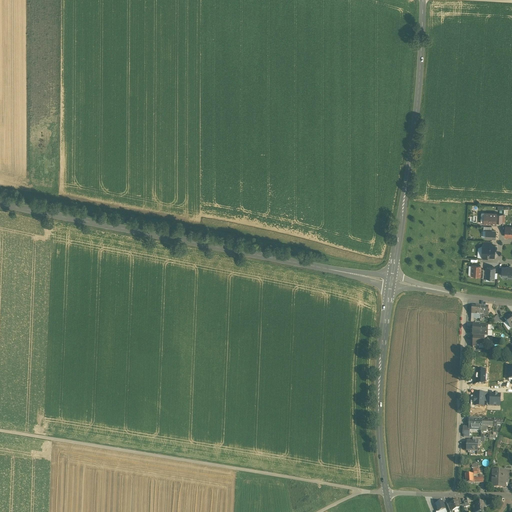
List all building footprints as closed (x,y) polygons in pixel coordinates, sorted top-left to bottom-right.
[(496,214),(484,213),(484,223),(496,224),(496,222),(496,214)] [(491,231),(486,230),(485,238),(495,238),(495,231),(491,231)] [(483,245),(482,256),(488,256),(494,257),(495,246),(483,245)] [(481,265),(472,265),(471,275),(479,276),(480,276),(480,269),(481,265)] [(495,267),(486,267),(486,278),(494,278),(495,267)] [(511,268),(509,269),(509,267),(506,267),(506,268),(502,267),(502,272),(501,273),(505,279),(506,278),(511,278),(511,276),(511,268)] [(480,306),(472,306),(472,309),(472,315),(475,315),(480,315),(480,306)] [(488,307),(480,306),(480,315),(488,316),(488,307)] [(498,315),(495,318),(499,323),(503,324),(500,318),(498,315)] [(473,337),(472,337),(473,337),(473,339),(472,339),(473,339),(473,345),(473,347),(479,348),(483,349),(484,348),(484,346),(484,337),(473,337)] [(485,372),(477,371),(477,377),(476,385),(485,385),(485,381),(485,375),(485,372)] [(474,406),(484,407),(484,397),(480,397),(480,394),(475,394),(475,396),(474,404),(474,406)] [(490,394),(490,397),(490,406),(500,406),(500,395),(497,395),(497,394),(494,394),(490,394)] [(487,421),(477,420),(476,429),(476,430),(481,430),(481,426),(487,427),(487,421)] [(472,442),(467,442),(467,451),(477,451),(477,442),(472,442)] [(505,473),(492,472),(492,487),(503,488),(503,481),(505,481),(506,478),(506,473),(505,473)] [(471,475),(465,475),(466,478),(463,478),(463,483),(474,483),(473,479),(473,475),(473,474),(471,475)] [(442,501),(435,504),(438,511),(437,511),(438,511),(445,509),(442,501)] [(457,501),(450,504),(453,511),(460,509),(457,501)] [(484,511),(484,502),(475,503),(476,506),(475,511),(484,511)]
